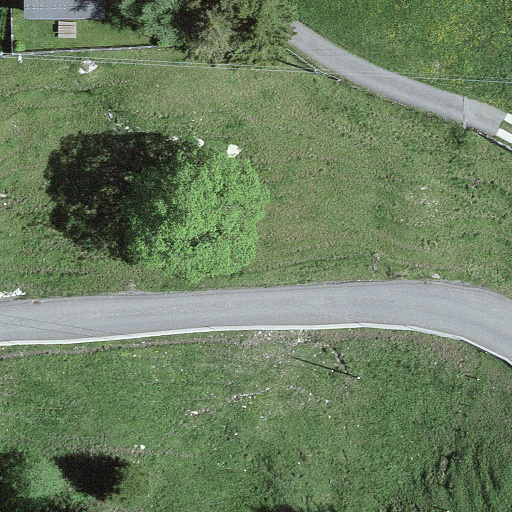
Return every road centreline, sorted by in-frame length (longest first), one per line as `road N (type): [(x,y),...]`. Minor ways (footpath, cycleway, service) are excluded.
road 1 (unclassified): [(511,324),(451,305),(390,300),(102,308),(0,319)]
road 2 (track): [(257,0),(328,52),(511,127)]
